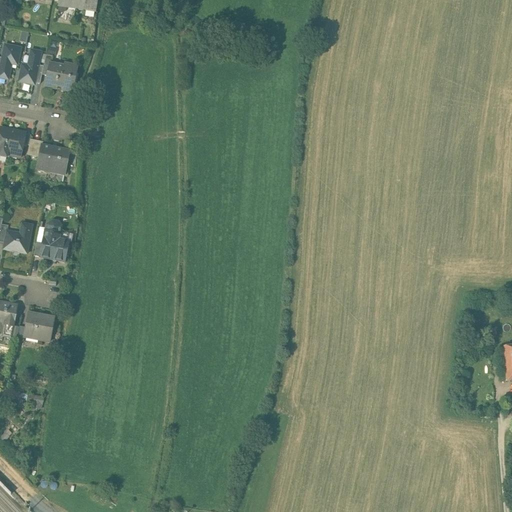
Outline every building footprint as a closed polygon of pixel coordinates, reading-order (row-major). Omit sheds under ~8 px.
[(84,11),(85,0),(59,0),(60,0),(59,4),(76,7),(75,9),(84,11)] [(97,0),(85,0),(84,11),(95,13),(97,0)] [(148,13),(138,12),(137,21),(147,23),(148,13)] [(19,49),(5,46),(0,70),(0,78),(7,80),(10,64),(16,65),(19,49)] [(40,53),(31,52),(28,67),(22,66),(22,68),(19,82),(34,85),(40,53)] [(52,57),(46,56),(42,75),(47,76),(49,68),(50,68),(52,62),(52,57)] [(77,67),(52,62),(50,68),(49,68),(47,76),(45,87),(56,89),(56,86),(65,88),(64,91),(72,93),(77,67)] [(36,84),(31,103),(36,104),(41,85),(36,84)] [(25,135),(0,129),(0,154),(20,159),(23,145),(29,146),(30,140),(31,136),(25,135)] [(43,143),(30,140),(29,146),(27,156),(39,158),(41,148),(42,148),(43,143)] [(42,148),(41,148),(39,158),(36,171),(64,177),(69,153),(42,148)] [(58,223),(52,222),(47,225),(46,232),(45,232),(42,244),(42,246),(39,258),(40,258),(64,263),(68,243),(59,241),(61,228),(58,223)] [(7,233),(6,233),(4,244),(3,250),(27,254),(32,226),(22,225),(20,235),(7,233)] [(42,244),(36,243),(33,257),(40,258),(39,258),(42,246),(42,244)] [(17,307),(0,303),(0,332),(1,332),(3,332),(2,337),(10,339),(12,331),(13,328),(17,307)] [(54,320),(29,314),(26,328),(24,339),(25,339),(49,344),(54,320)] [(26,328),(19,327),(18,332),(17,340),(16,341),(24,342),(25,339),(24,339),(26,328)] [(40,409),(43,397),(29,394),(26,406),(40,409)]
